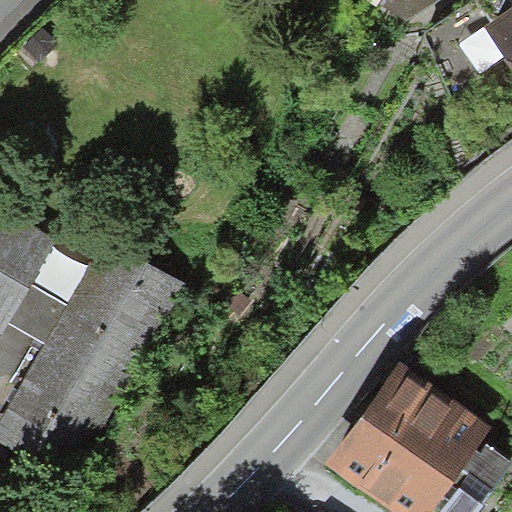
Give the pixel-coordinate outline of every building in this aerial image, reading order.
[(345,0),(379,0),(394,9),(399,0),(334,0),(342,5),(345,0)] [(511,69),(511,0),(469,0),(426,30),(455,102),(511,69)] [(0,200),(0,321),(4,323),(53,228),(0,200)] [(181,282),(98,238),(0,423),(0,430),(79,473),(181,282)] [(399,348),(320,454),(397,511),(417,511),(490,415),(399,348)]
